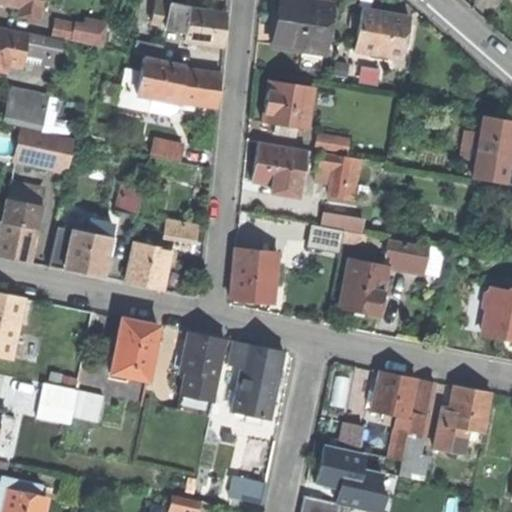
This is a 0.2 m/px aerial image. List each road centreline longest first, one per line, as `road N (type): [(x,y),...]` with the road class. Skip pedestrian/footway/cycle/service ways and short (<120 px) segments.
road 1 (residential): [(211,316),(239,0)]
road 2 (residential): [(0,274),(211,316)]
road 3 (residential): [(318,336),(511,377)]
road 4 (residential): [(280,511),(318,336)]
